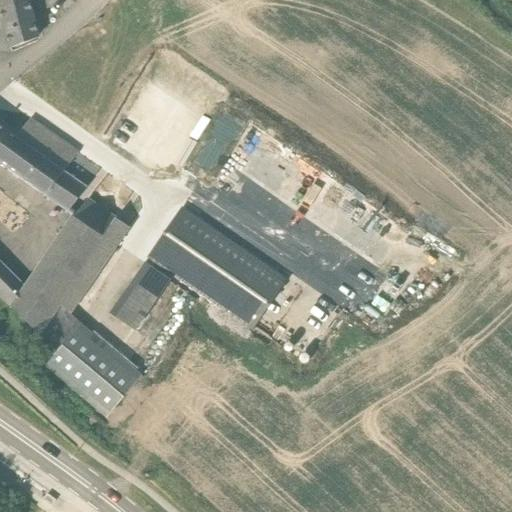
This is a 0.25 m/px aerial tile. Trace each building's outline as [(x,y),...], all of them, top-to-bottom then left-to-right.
[(0,0),(0,8),(11,48),(37,37),(27,0),(0,0)] [(16,138),(0,126),(0,164),(47,195),(69,212),(89,188),(64,171),(79,154),(30,119),(29,121),(29,120),(16,138)] [(0,296),(39,335),(61,307),(72,314),(131,228),(116,218),(116,217),(88,198),(74,219),(72,217),(69,220),(26,284),(0,259),(0,296)] [(147,258),(252,330),(287,280),(182,207),(147,258)] [(135,331),(171,279),(152,266),(116,319),(135,331)] [(159,317),(183,284),(174,278),(138,328),(147,335),(160,318),(159,317)] [(61,307),(39,335),(56,352),(45,366),(61,379),(107,418),(143,374),(72,314),(61,307)]
